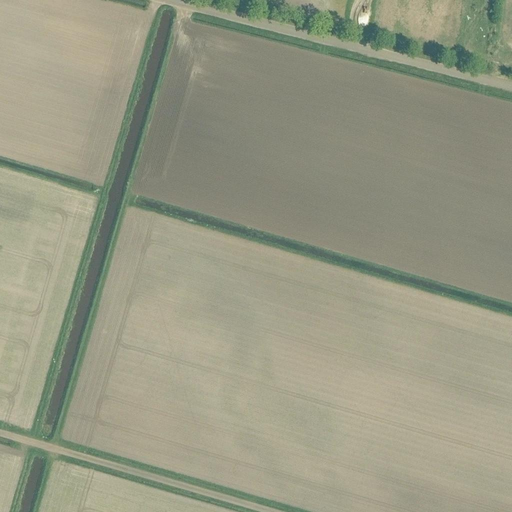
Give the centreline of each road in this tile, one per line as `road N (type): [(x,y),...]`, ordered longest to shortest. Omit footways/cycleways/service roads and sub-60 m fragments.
road 1 (unclassified): [(511,88),(166,0)]
road 2 (unknown): [(0,434),(264,511)]
